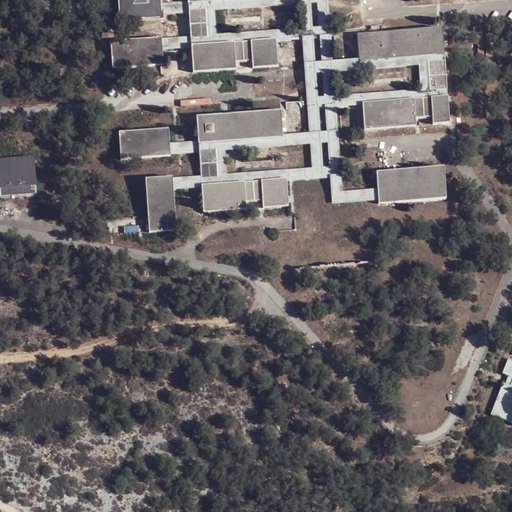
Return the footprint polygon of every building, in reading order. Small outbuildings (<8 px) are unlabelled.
[(119,0),(121,28),(160,25),(160,23),(159,17),(159,13),(158,0),(119,0)] [(300,11),(299,0),(272,2),(273,5),(188,11),(187,10),(159,13),(159,17),(160,23),(188,20),(188,18),(205,17),(214,16),(214,18),(300,11)] [(272,0),(186,0),(187,10),(188,11),(273,5),(272,2),(272,0)] [(309,141),(310,152),(312,177),(324,176),(322,151),(321,140),(319,115),(319,105),(317,81),(316,69),(314,45),(313,34),(312,11),(310,0),(298,0),(299,0),(300,11),(300,18),(302,35),(303,46),(309,141)] [(310,0),(312,11),(314,11),(318,10),(316,0),(310,0)] [(316,0),(318,10),(320,34),(321,45),(322,69),(323,80),(325,104),(326,114),(328,140),(328,151),(330,175),(331,186),(333,209),(343,201),(337,114),(336,103),(334,79),(333,68),(327,0),(316,0)] [(214,18),(214,16),(205,17),(207,45),(216,44),(215,42),(214,18)] [(477,24),(478,52),(492,51),(490,23),(477,24)] [(357,40),(359,66),(360,68),(444,61),(442,34),(357,40)] [(303,46),(302,35),(215,42),(216,44),(207,45),(187,47),(161,48),(162,52),(162,57),(190,55),(190,52),(275,45),(275,48),(303,46)] [(275,48),(275,45),(190,52),(190,55),(192,80),(235,76),(235,69),(251,67),(251,75),(277,73),(275,48)] [(111,50),(112,77),(163,73),(162,57),(162,52),(161,48),(161,46),(111,50)] [(333,68),(334,79),(419,72),(419,70),(428,69),(444,68),(444,64),(444,61),(360,68),(359,66),(333,68)] [(444,68),(428,69),(430,98),(447,96),(444,68)] [(428,69),(419,70),(419,72),(421,97),(421,99),(430,98),(428,69)] [(336,103),(337,114),(363,112),(363,111),(447,103),(447,100),(447,96),(430,98),(421,99),(421,97),(336,103)] [(450,130),(447,103),(363,111),(363,112),(365,136),(416,133),(416,125),(433,124),(433,131),(450,130)] [(196,125),(198,152),(283,146),(283,143),(281,118),(196,125)] [(119,142),(121,168),(170,165),(170,157),(168,138),(119,142)] [(310,152),(309,141),(283,143),(283,146),(198,152),(198,156),(198,158),(216,157),(224,157),(225,159),(310,152)] [(216,157),(198,158),(201,184),(201,186),(218,185),(216,157)] [(216,157),(218,185),(226,185),(226,183),(225,159),(224,157),(216,157)] [(33,164),(0,166),(0,205),(36,202),(33,164)] [(443,173),(376,178),(378,198),(378,203),(378,206),(378,210),(446,205),(443,173)] [(331,186),(330,175),(324,176),(312,177),(226,183),(226,185),(218,185),(201,186),(201,184),(172,186),(173,191),(173,197),(201,194),(201,193),(286,187),(286,189),(331,186)] [(149,239),(176,237),(173,197),(173,191),(172,186),(145,188),(149,239)] [(201,194),(203,220),(246,217),(245,210),(261,208),(262,216),(288,214),(286,189),(286,187),(201,193),(201,194)] [(343,201),(333,209),(378,206),(378,203),(378,198),(343,201)] [(511,366),(507,364),(502,379),(507,381),(511,383),(511,385),(510,392),(504,390),(502,389),(490,420),(511,428),(511,400),(511,395),(511,366)]
